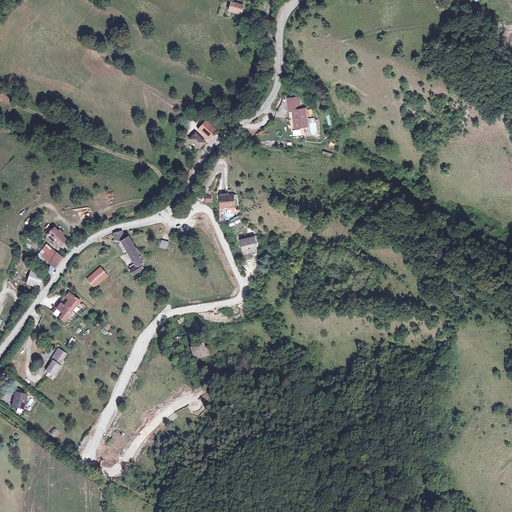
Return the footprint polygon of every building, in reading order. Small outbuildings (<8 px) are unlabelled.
[(241,5),(226,1),(223,12),(238,16),(241,5)] [(299,103),(286,105),(286,111),(290,111),(293,131),(309,129),(306,106),(300,107),(299,103)] [(217,131),(205,120),(195,130),(206,141),(217,131)] [(192,132),(185,141),(199,151),(206,141),(192,132)] [(232,193),(215,194),(216,209),(233,208),(232,193)] [(70,239),(56,226),(46,236),(60,249),(70,239)] [(125,236),(117,241),(135,268),(143,263),(125,236)] [(257,253),(252,236),(239,240),(243,256),(257,253)] [(159,248),(167,249),(169,241),(161,240),(159,248)] [(65,256),(47,242),(35,257),(44,264),(47,260),(57,267),(65,256)] [(101,267),(86,279),(95,290),(114,274),(109,269),(105,272),(101,267)] [(43,274),(31,270),(27,285),(39,288),(43,274)] [(85,304),(70,292),(53,313),(68,325),(85,304)] [(179,337),(168,338),(168,356),(180,356),(179,337)] [(210,354),(206,343),(190,349),(194,360),(210,354)] [(71,356),(57,347),(50,358),(54,360),(47,370),(53,374),(60,364),(64,366),(71,356)] [(31,394),(16,390),(12,405),(26,409),(31,394)] [(60,434),(53,428),(49,432),(56,438),(60,434)]
